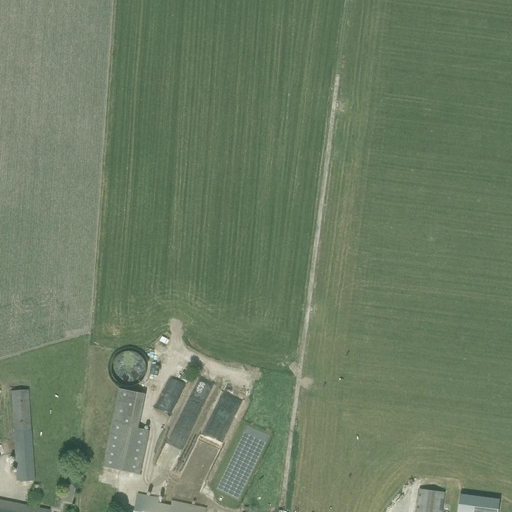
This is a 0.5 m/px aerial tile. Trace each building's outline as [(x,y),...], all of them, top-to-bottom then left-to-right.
[(119,381),(144,379),(143,352),(117,354),(119,381)] [(174,371),(168,386),(181,392),(188,377),(174,371)] [(34,480),(29,389),(11,390),(15,481),(34,480)] [(150,431),(139,428),(112,422),(102,466),(141,474),(150,431)] [(446,491),(456,491),(457,482),(447,481),(446,491)] [(62,496),(72,498),(75,487),(64,485),(62,496)] [(420,489),(416,511),(442,511),(445,492),(420,489)] [(457,511),(498,511),(501,499),(460,493),(457,511)] [(138,494),(137,499),(134,511),(205,511),(207,508),(172,501),(171,506),(158,503),(159,498),(138,494)] [(0,511),(48,511),(49,510),(0,500),(0,511)]
